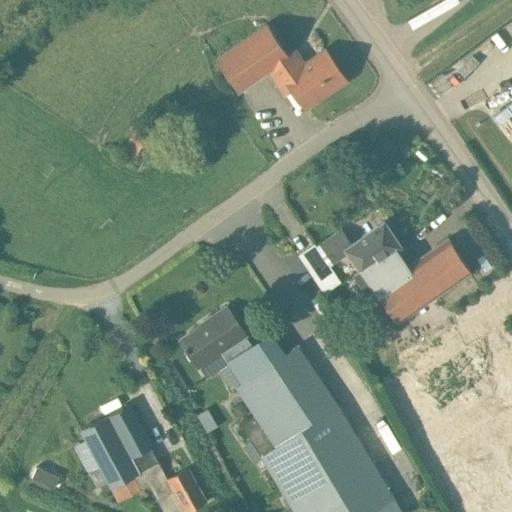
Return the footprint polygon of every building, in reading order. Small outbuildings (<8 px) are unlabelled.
[(289,55),(265,22),(214,58),(237,91),(267,70),(284,94),(291,89),(305,109),(346,80),(324,49),(304,62),(295,50),(289,55)] [(164,129),(144,117),(115,157),(136,170),(164,129)] [(348,253),(360,271),(396,248),(400,246),(383,222),(350,244),(340,229),(317,245),(315,242),(297,253),(324,293),(341,281),(330,265),(348,253)] [(407,267),(396,248),(360,271),(353,276),(367,296),(374,291),(396,323),(471,272),(448,239),(407,267)] [(245,335),(225,305),(203,320),(203,323),(178,339),(197,368),(199,367),(206,378),(218,370),(231,388),(235,386),(254,415),(240,424),(261,458),(293,511),(369,511),(394,497),(336,402),(297,344),(281,354),(269,336),(252,347),(244,336),(245,335)] [(511,375),(509,372),(470,399),(482,417),(471,424),(487,446),(511,428),(511,375)] [(85,440),(73,447),(88,474),(99,467),(110,487),(134,474),(126,460),(152,446),(129,404),(80,431),(85,440)] [(158,461),(134,474),(142,488),(148,485),(162,511),(182,511),(205,499),(188,467),(167,478),(158,461)]
